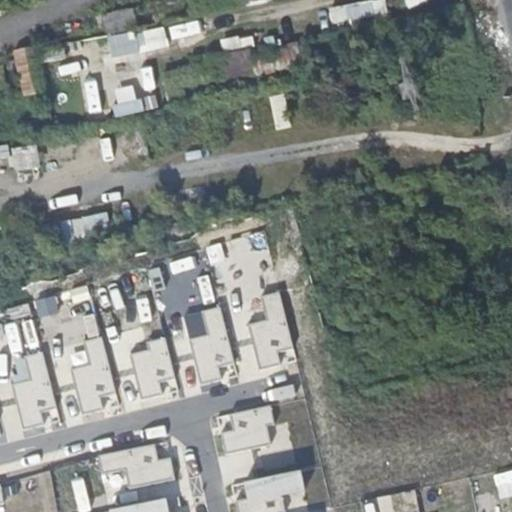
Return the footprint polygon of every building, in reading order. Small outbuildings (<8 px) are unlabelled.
[(168,0),(171,15),(206,8),(204,0),(168,0)] [(382,0),(330,6),(332,25),(387,19),(385,0),(382,0)] [(131,31),(135,30),(132,12),(102,18),(105,36),(131,31)] [(168,42),(203,34),(200,21),(164,29),(164,27),(108,39),(113,61),(170,48),(168,42)] [(259,71),(300,66),(298,46),(257,50),(259,71)] [(17,50),(22,95),(42,93),(38,47),(17,50)] [(114,105),(117,117),(142,111),(139,99),(114,105)] [(294,347),(279,293),(262,297),(268,320),(249,325),(261,369),(281,363),(278,351),(294,347)] [(234,362),(219,307),(202,312),(208,335),(189,340),(201,383),(221,378),(218,366),(234,362)] [(116,392),(101,337),(84,341),(90,365),(71,370),(83,413),(103,408),(100,396),(116,392)] [(130,354),(142,398),(163,393),(159,380),(174,377),(164,337),(147,341),(149,349),(130,354)] [(57,407),(42,352),(25,357),(31,380),(12,385),(24,428),(44,423),(41,411),(57,407)] [(233,430),(221,433),(226,453),(271,444),(267,425),(274,424),(271,406),(230,415),(233,430)] [(155,445),(99,455),(102,473),(126,468),(129,487),(174,479),(170,459),(158,461),(155,445)] [(304,489),(301,471),(245,481),(248,498),(236,500),(237,511),(283,511),(280,493),(304,489)] [(168,511),(166,499),(110,509),(110,511),(168,511)]
